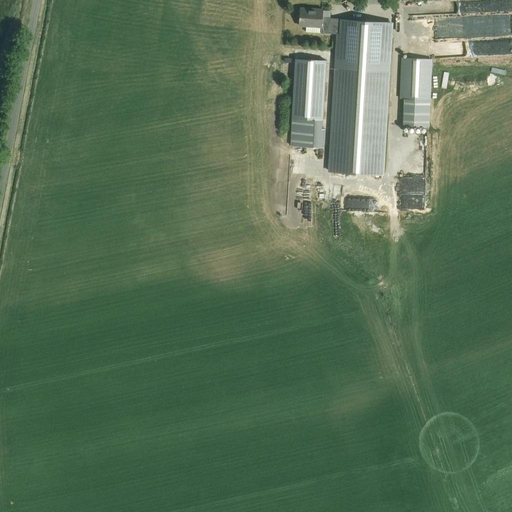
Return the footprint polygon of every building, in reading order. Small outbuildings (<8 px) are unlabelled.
[(422,2),(410,4),(412,13),(423,12),(422,2)] [(321,27),(320,33),(337,34),(333,99),(331,99),(327,172),(331,172),(381,175),(384,175),(388,103),(385,103),(390,23),(343,20),(343,19),(330,18),(322,17),(323,10),(323,9),(300,8),(299,26),(306,26),(321,27)] [(429,101),(431,60),(402,58),(400,99),(404,100),(403,126),(424,127),(425,101),(429,101)] [(290,145),(321,146),(323,146),(324,129),(322,128),(325,61),(295,59),(290,145)] [(427,149),(416,149),(415,177),(402,176),(401,207),(425,208),(427,149)] [(287,199),(305,198),(304,175),(286,176),(287,199)]
